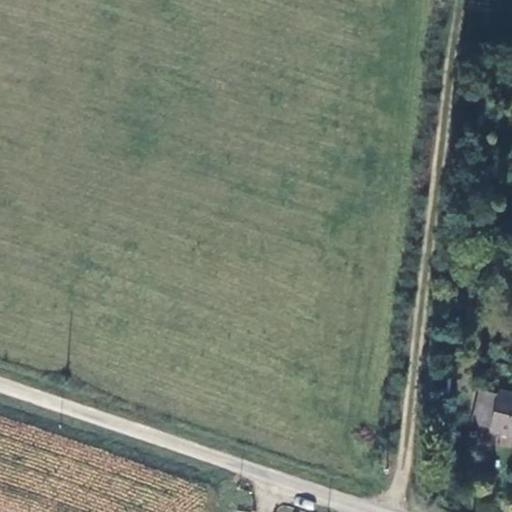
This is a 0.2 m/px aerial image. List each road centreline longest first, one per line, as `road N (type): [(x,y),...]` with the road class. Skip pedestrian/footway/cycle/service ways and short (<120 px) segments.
road 1 (track): [(395,511),(464,0)]
road 2 (unclassified): [(380,511),(0,382)]
